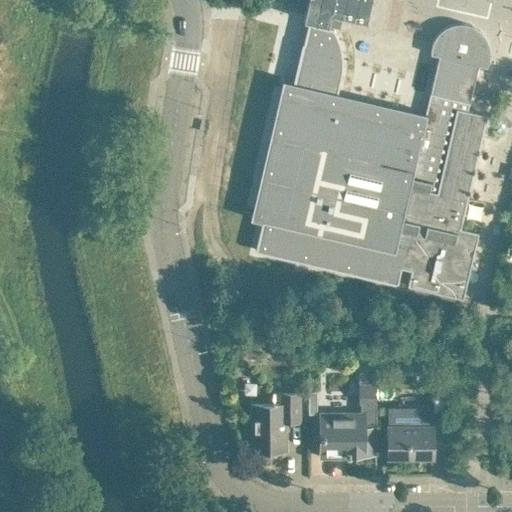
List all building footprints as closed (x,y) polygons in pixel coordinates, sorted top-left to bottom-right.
[(370,0),(307,0),(300,31),(324,37),(325,38),(325,35),(333,34),(327,24),(330,12),(366,21),(370,0)] [(407,155),(405,155),(391,152),(392,148),(389,147),(388,151),(350,142),(355,123),(327,117),(336,80),(336,77),(337,73),(338,67),(338,63),(339,59),(339,54),(339,51),(338,47),(338,42),(337,38),(337,33),(333,34),(325,35),(325,38),(324,37),(300,31),(297,31),(277,116),(292,120),(286,146),(298,149),(296,159),(278,155),(277,156),(283,157),(270,212),(265,211),(264,212),(269,213),(261,248),(258,259),(281,265),(284,256),(286,251),(397,277),(396,282),(397,282),(406,245),(434,251),(434,250),(429,249),(442,194),(471,201),(471,200),(466,199),(485,115),(490,117),(491,115),(466,110),(477,64),(486,66),(487,63),(488,60),(489,57),(489,54),(489,52),(489,49),(489,46),(488,44),(487,41),(485,38),(483,35),(481,32),(479,30),(476,28),(472,26),(470,25),(468,24),(465,23),(461,23),(457,23),(453,24),(449,25),(445,26),(443,28),(440,31),(437,34),(435,36),(434,38),(433,40),(432,42),(431,44),(431,46),(430,48),(430,52),(430,53),(439,55),(432,82),(423,80),(416,108),(407,106),(402,126),(421,130),(413,167),(404,165),(407,155)] [(276,289),(281,265),(258,259),(261,248),(248,245),(240,280),(276,289)] [(397,284),(464,299),(471,271),(442,264),(445,255),(406,246),(397,284)] [(376,453),(376,384),(364,384),(364,412),(320,412),(320,456),(338,456),(338,453),(376,453)] [(316,390),(308,389),(308,412),(316,412),(316,390)] [(285,446),(285,421),(299,421),(299,392),(272,392),(272,406),(252,406),(252,446),(285,446)] [(432,456),(432,444),(444,444),(444,412),(444,398),(433,398),(433,412),(431,412),(431,426),(407,426),(407,421),(405,417),(401,415),(397,414),(393,415),(390,417),(388,421),(388,426),(388,456),(432,456)]
